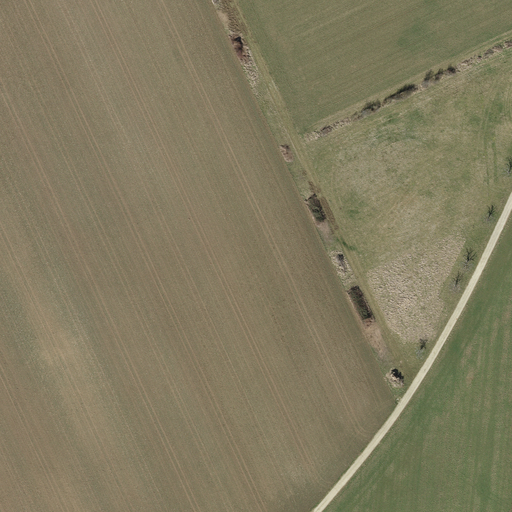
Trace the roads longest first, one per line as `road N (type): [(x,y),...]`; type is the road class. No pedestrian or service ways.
road 1 (track): [(228,0),(415,385)]
road 2 (track): [(511,201),(415,385),(316,511)]
